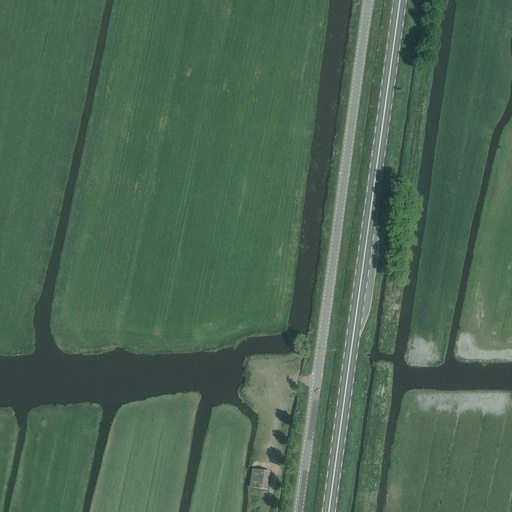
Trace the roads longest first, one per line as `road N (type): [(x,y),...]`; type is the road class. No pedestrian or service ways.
road 1 (primary): [(329,511),(400,0)]
road 2 (tertiary): [(299,511),(369,0)]
